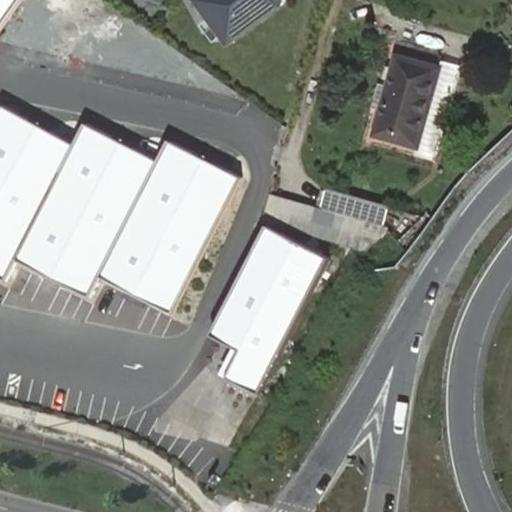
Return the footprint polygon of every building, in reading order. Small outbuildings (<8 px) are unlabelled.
[(0,0),(0,28),(19,0),(0,0)] [(289,0),(205,0),(203,1),(235,43),(288,4),(289,0)] [(444,66),(400,55),(377,130),(421,143),(444,66)] [(0,254),(16,263),(27,240),(99,274),(110,253),(181,288),(251,152),(181,118),(171,137),(96,102),(85,124),(14,91),(6,108),(0,104),(0,254)] [(281,157),(381,185),(384,174),(285,146),(281,157)] [(376,201),(381,185),(281,157),(277,175),(376,201)] [(284,186),(236,294),(234,300),(256,308),(245,333),(278,348),(342,214),(284,186)]
